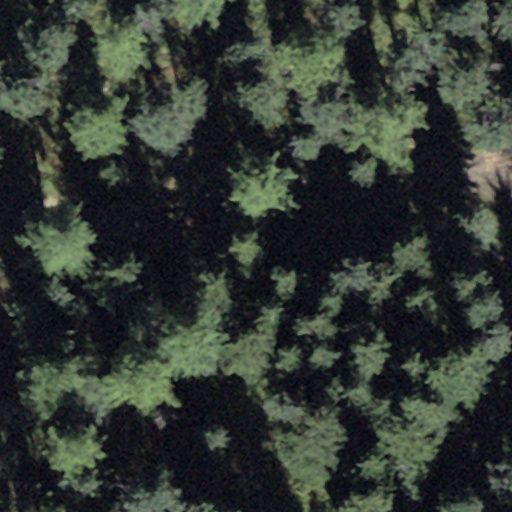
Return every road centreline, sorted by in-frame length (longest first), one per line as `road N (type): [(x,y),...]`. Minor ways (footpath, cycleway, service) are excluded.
road 1 (track): [(0,214),(121,220),(321,207),(459,175),(503,192),(511,204)]
road 2 (track): [(511,371),(431,511)]
